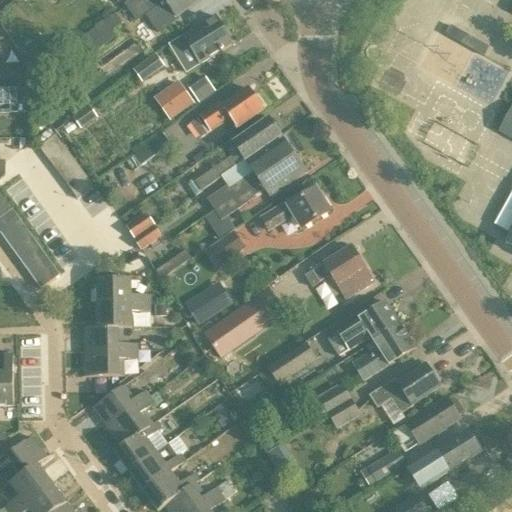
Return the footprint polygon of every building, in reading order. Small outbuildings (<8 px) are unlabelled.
[(146,16),(159,34),(179,20),(177,17),(200,0),(131,0),(124,5),(137,23),(146,16)] [(511,108),(499,133),(511,140),(511,9),(511,11),(511,108)] [(115,14),(82,39),(93,54),(116,38),(112,32),(123,24),(115,14)] [(215,17),(186,35),(203,62),(232,45),(215,17)] [(451,26),(447,36),(489,53),(493,43),(451,26)] [(155,54),(133,71),(142,83),(165,66),(155,54)] [(40,72),(50,83),(62,73),(52,62),(40,72)] [(209,75),(193,88),(204,102),(220,90),(209,75)] [(178,83),(155,99),(170,119),(192,104),(178,83)] [(29,89),(9,90),(10,113),(29,113),(29,89)] [(220,103),(190,123),(200,138),(229,118),(236,128),(262,111),(261,109),(262,106),(258,99),(254,99),(248,90),(222,107),(220,103)] [(54,130),(61,139),(79,127),(80,129),(97,117),(89,106),(54,130)] [(195,183),(201,192),(280,137),(268,120),(234,145),(226,150),(231,158),(195,183)] [(132,156),(140,168),(171,146),(163,134),(132,156)] [(38,148),(44,156),(61,143),(56,135),(38,148)] [(207,201),(214,212),(294,157),(283,141),(247,165),(253,173),(230,188),(228,186),(207,201)] [(44,156),(50,165),(68,152),(61,143),(44,156)] [(206,149),(192,159),(196,165),(210,156),(206,149)] [(50,165),(57,173),(74,161),(68,152),(50,165)] [(294,157),(214,212),(221,222),(254,200),(253,198),(265,190),(270,198),(305,174),(294,157)] [(57,173),(64,182),(81,170),(74,161),(57,173)] [(64,182),(70,191),(87,178),(81,170),(64,182)] [(87,178),(70,191),(77,200),(94,188),(87,178)] [(330,213),(316,190),(301,200),(298,195),(260,218),(269,233),(295,218),(302,230),(330,213)] [(0,218),(11,210),(0,196),(0,218)] [(0,219),(0,234),(0,235),(19,221),(12,211),(0,219)] [(125,227),(134,241),(155,226),(146,214),(125,227)] [(0,235),(7,244),(26,230),(19,221),(0,235)] [(155,226),(134,241),(141,252),(162,238),(154,227),(155,226)] [(7,244),(14,253),(33,239),(26,230),(7,244)] [(204,253),(216,270),(245,250),(233,233),(204,253)] [(14,253),(21,262),(40,248),(33,239),(14,253)] [(179,242),(149,262),(161,280),(191,260),(179,242)] [(21,262),(28,271),(47,257),(40,248),(21,262)] [(306,277),(313,289),(332,277),(346,300),(373,284),(351,249),(306,277)] [(28,271),(34,281),(53,266),(47,257),(28,271)] [(53,266),(34,281),(41,290),(60,276),(53,266)] [(97,280),(97,305),(161,305),(161,304),(154,304),(154,296),(130,296),(130,280),(97,280)] [(185,305),(198,327),(219,314),(205,293),(185,305)] [(371,339),(373,343),(400,326),(385,303),(340,332),(352,351),(371,339)] [(97,305),(97,329),(122,329),(130,329),(130,313),(161,313),(161,305),(97,305)] [(221,358),(252,336),(237,314),(206,336),(221,358)] [(400,326),(373,343),(377,348),(351,364),(363,382),(415,349),(400,326)] [(85,329),(85,353),(146,353),(146,344),(122,345),(122,329),(97,329),(85,329)] [(305,344),(280,361),(290,376),(315,360),(305,344)] [(146,353),(85,353),(85,378),(123,377),(122,360),(136,360),(136,359),(146,359),(146,353)] [(4,374),(0,373),(0,406),(13,407),(12,355),(3,355),(4,374)] [(425,365),(398,383),(396,379),(369,396),(377,410),(391,401),(399,412),(439,387),(425,365)] [(93,409),(107,429),(161,389),(156,383),(134,400),(124,386),(93,409)] [(318,399),(327,415),(351,401),(342,384),(318,399)] [(107,429),(121,448),(152,426),(142,412),(160,400),(156,394),(161,390),(161,389),(107,429)] [(447,399),(406,425),(419,445),(459,419),(457,416),(460,414),(462,409),(455,399),(449,398),(447,399)] [(351,401),(327,415),(337,431),(361,417),(351,401)] [(216,410),(228,425),(238,417),(227,402),(216,410)] [(272,417),(268,411),(250,421),(258,434),(271,427),(268,421),(272,417)] [(114,453),(129,473),(156,453),(147,441),(172,422),(167,415),(152,426),(121,448),(114,453)] [(437,451),(440,456),(420,469),(430,485),(442,478),(440,474),(448,469),(450,472),(480,452),(479,451),(481,447),(477,440),(472,440),(467,432),(437,451)] [(0,471),(5,468),(15,480),(37,464),(46,458),(32,439),(0,461),(0,471)] [(291,459),(283,445),(268,454),(276,468),(291,459)] [(129,473),(143,492),(170,473),(194,456),(190,450),(181,457),(180,455),(165,466),(156,453),(129,473)] [(398,450),(361,472),(370,489),(408,467),(398,450)] [(4,508),(6,511),(12,511),(51,484),(37,464),(15,480),(9,484),(19,497),(4,508)] [(157,511),(164,507),(195,484),(207,475),(204,470),(200,471),(194,475),(194,474),(179,485),(170,473),(143,492),(157,511)] [(164,507),(167,511),(197,511),(231,488),(226,482),(205,497),(195,484),(164,507)] [(27,511),(29,511),(53,511),(65,503),(51,484),(12,511),(27,511)] [(231,488),(197,511),(214,511),(213,510),(235,494),(231,488)] [(428,511),(419,495),(392,510),(392,511),(428,511)] [(71,511),(65,503),(53,511),(71,511)]
